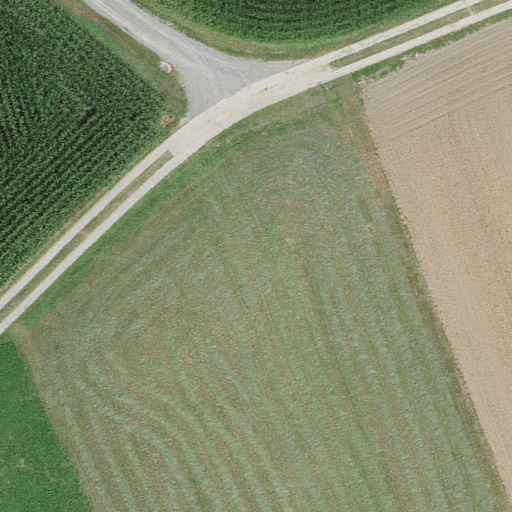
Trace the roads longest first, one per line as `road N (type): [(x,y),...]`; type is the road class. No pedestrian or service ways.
road 1 (track): [(0,316),(164,160),(248,99)]
road 2 (track): [(248,99),(497,0)]
road 3 (track): [(103,0),(203,57),(248,99)]
